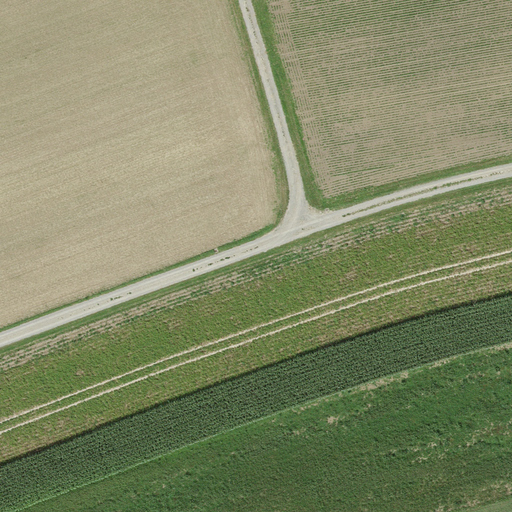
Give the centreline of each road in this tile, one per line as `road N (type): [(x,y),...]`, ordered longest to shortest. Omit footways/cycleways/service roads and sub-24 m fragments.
road 1 (track): [(511,171),(0,345)]
road 2 (track): [(246,0),(298,178),(292,223),(276,246)]
